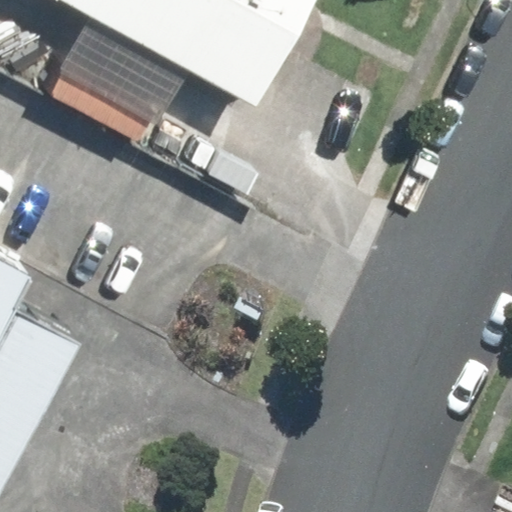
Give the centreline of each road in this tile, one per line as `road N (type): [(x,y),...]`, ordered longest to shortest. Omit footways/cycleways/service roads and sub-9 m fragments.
road 1 (unknown): [(0,170),(382,393)]
road 2 (unclassified): [(348,511),(382,393),(511,116)]
